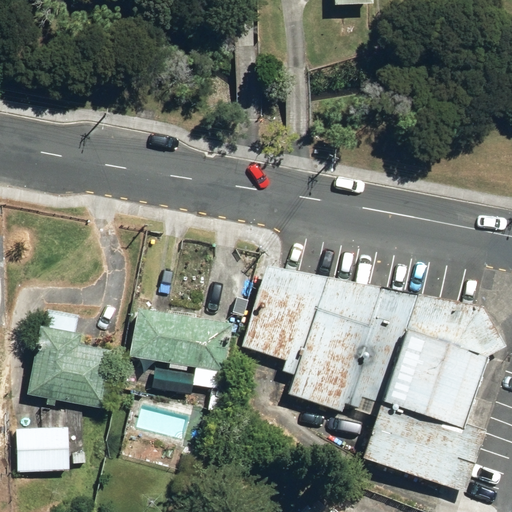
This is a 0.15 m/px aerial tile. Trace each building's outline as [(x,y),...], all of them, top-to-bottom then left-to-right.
[(366,8),(365,0),(330,0),(330,9),(366,8)] [(465,328),(485,358),(493,353),(503,347),(481,308),(271,268),(265,267),(260,284),(465,328)] [(359,457),(442,486),(463,424),(485,358),(465,328),(260,284),(240,346),(284,361),(281,371),(292,375),(286,394),(340,413),(343,405),(354,409),(353,410),(373,417),(359,457)] [(225,323),(127,311),(125,363),(149,366),(147,383),(217,391),(225,323)] [(69,331),(32,326),(24,399),(104,408),(110,353),(68,349),(69,331)] [(63,465),(80,465),(81,440),(68,439),(69,423),(49,422),(49,431),(12,430),(11,472),(63,474),(63,465)] [(473,427),(463,424),(442,486),(453,489),(463,493),(484,430),(473,427)] [(330,511),(314,498),(302,511),(330,511)]
